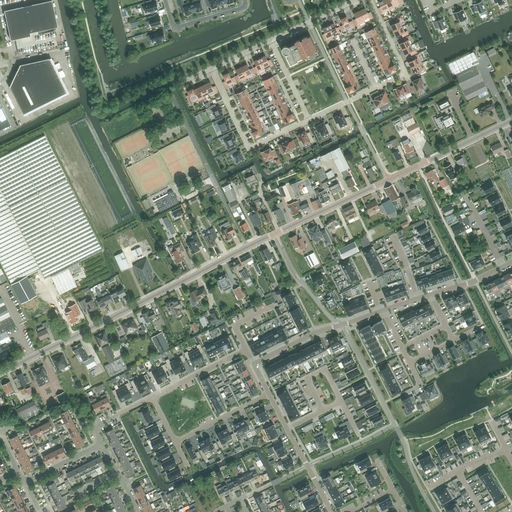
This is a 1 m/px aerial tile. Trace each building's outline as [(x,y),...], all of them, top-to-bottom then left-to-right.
[(4,11),(10,40),(15,39),(45,33),(45,30),(57,27),(51,0),(23,7),(4,11)] [(179,5),(182,14),(185,13),(186,16),(189,15),(189,14),(191,14),(192,14),(188,2),(184,4),(182,0),(176,0),(178,6),(179,5)] [(195,0),(193,1),(197,12),(199,11),(199,12),(203,11),(201,5),(204,4),(202,0),(195,0)] [(217,7),(215,0),(205,0),(208,7),(210,6),(211,9),(215,8),(217,7)] [(384,0),(382,0),(381,0),(381,1),(379,2),(379,1),(378,1),(381,7),(378,8),(381,14),(389,10),(384,0)] [(391,0),(384,0),(389,10),(395,8),(394,6),(391,0)] [(150,12),(150,14),(155,12),(154,10),(159,9),(157,2),(150,4),(149,1),(140,4),(141,7),(143,7),(145,13),(150,12)] [(193,1),(188,2),(192,14),(192,13),(194,12),(196,12),(197,12),(193,1)] [(475,11),(476,12),(478,11),(481,16),(487,13),(486,11),(487,10),(482,1),(475,4),(476,5),(473,6),(474,7),(475,11)] [(359,11),(364,20),(369,17),(370,19),(373,18),(370,12),(367,13),(365,8),(364,8),(365,8),(362,10),(362,9),(362,10),(359,11)] [(454,14),(456,20),(459,19),(460,23),(466,20),(466,19),(467,19),(463,9),(456,12),(456,13),(454,14)] [(364,20),(359,11),(357,12),(356,12),(354,13),(356,19),(353,20),(356,26),(365,22),(364,20)] [(155,18),(154,15),(147,17),(148,21),(149,20),(151,27),(162,24),(160,17),(155,18)] [(340,19),(343,25),(340,26),(343,32),(351,28),(352,29),(355,27),(352,21),(349,22),(346,16),(340,19)] [(393,31),(402,27),(400,22),(402,21),(400,17),(394,20),(396,23),(390,26),(391,26),(392,28),(392,29),(393,31)] [(434,23),(437,29),(439,28),(441,31),(447,29),(446,28),(447,27),(443,18),(436,21),(437,22),(434,23)] [(328,25),(332,35),(333,37),(342,33),(339,27),(336,28),(334,23),(333,23),(331,24),(330,24),(331,25),(328,26),(328,25)] [(328,25),(328,26),(326,27),(325,27),(323,28),(322,28),(325,34),(322,35),(325,41),(328,39),(327,37),(332,35),(328,25)] [(393,31),(395,34),(394,34),(395,34),(396,36),(396,37),(401,34),(403,37),(408,34),(407,31),(405,32),(402,27),(393,31)] [(367,38),(377,33),(377,34),(376,32),(376,31),(376,30),(376,31),(375,28),(369,31),(367,32),(364,33),(367,38)] [(150,35),(147,36),(148,39),(151,38),(152,42),(156,41),(157,44),(162,42),(161,39),(165,38),(163,32),(150,35)] [(369,43),(380,38),(379,38),(378,36),(379,36),(378,36),(377,34),(378,33),(377,33),(367,38),(369,43)] [(303,59),(310,55),(315,53),(314,52),(317,50),(310,36),(307,37),(307,36),(295,42),(296,43),(293,45),(293,46),(291,47),(290,44),(289,44),(290,46),(288,47),(288,46),(287,46),(286,46),(285,46),(284,47),(283,47),(283,48),(282,48),(282,49),(282,50),(282,51),(282,52),(283,53),(284,54),(286,53),(288,57),(287,57),(290,65),(298,61),(297,60),(302,58),(303,59)] [(402,50),(411,45),(409,40),(411,39),(409,36),(403,39),(405,41),(399,44),(400,44),(401,47),(400,47),(401,47),(402,49),(402,50)] [(373,47),(382,43),(382,42),(381,43),(380,40),(381,40),(380,40),(379,38),(380,38),(369,43),(371,48),(373,47)] [(375,52),(384,47),(383,45),(382,45),(382,43),(373,47),(375,51),(375,52)] [(332,55),(342,50),(339,45),(330,49),(330,50),(330,49),(331,52),(332,53),(333,54),(332,55)] [(402,50),(403,52),(403,53),(403,52),(405,55),(404,55),(410,53),(411,56),(417,53),(416,50),(414,50),(411,45),(402,50)] [(377,56),(386,52),(385,50),(385,49),(384,47),(375,52),(375,51),(373,52),(376,57),(377,56)] [(342,50),(332,55),(333,55),(334,57),(333,57),(334,57),(335,59),(334,59),(334,60),(344,55),(342,50)] [(379,61),(388,56),(387,54),(386,52),(377,56),(379,61)] [(455,75),(476,66),(479,64),(473,52),(448,64),(454,76),(455,75)] [(411,68),(422,63),(418,54),(412,57),(413,60),(408,63),(410,65),(409,65),(409,66),(410,65),(411,68),(410,68),(411,68)] [(260,58),(259,58),(265,70),(273,65),(271,60),(268,61),(265,55),(265,56),(262,57),(260,58)] [(344,55),(334,60),(335,59),(336,61),(335,62),(336,62),(337,64),(346,60),(344,55)] [(388,56),(379,61),(378,61),(380,66),(391,61),(390,61),(389,59),(390,59),(389,58),(389,59),(388,57),(388,56)] [(265,70),(259,58),(259,59),(257,60),(257,59),(257,60),(254,61),(256,66),(254,68),(256,74),(265,70)] [(9,86),(9,87),(22,114),(66,93),(49,59),(20,65),(19,65),(19,66),(17,71),(12,81),(9,86)] [(346,60),(337,64),(338,66),(339,68),(339,69),(348,64),(346,60)] [(392,66),(391,63),(392,63),(391,63),(390,61),(391,61),(380,66),(382,71),(384,70),(392,66)] [(348,64),(339,69),(340,71),(341,73),(352,68),(349,63),(348,64)] [(411,68),(412,71),(413,73),(413,74),(419,71),(420,74),(426,71),(422,63),(411,68)] [(241,67),(247,78),(255,74),(252,68),(250,70),(247,64),(247,65),(244,66),(244,65),(244,66),(242,67),(241,67)] [(394,65),(392,66),(384,70),(387,77),(391,75),(391,74),(397,71),(394,65)] [(476,66),(455,75),(467,100),(488,90),(476,66)] [(238,82),(247,78),(241,67),(239,68),(238,68),(239,68),(236,70),(236,69),(238,75),(235,76),(238,82)] [(352,68),(341,73),(342,75),(342,76),(343,78),(354,73),(352,68)] [(234,77),(231,78),(229,72),(223,75),(226,81),(223,83),(226,89),(229,88),(228,86),(237,82),(234,77)] [(354,73),(343,78),(344,78),(345,80),(344,80),(345,80),(346,82),(345,82),(345,83),(356,77),(354,73)] [(262,81),(265,87),(276,82),(275,82),(274,79),(275,79),(274,79),(273,77),(273,76),(262,81)] [(347,85),(348,87),(357,83),(358,82),(356,77),(345,83),(346,82),(347,84),(346,85),(347,85)] [(421,78),(413,82),(414,85),(411,87),(414,93),(418,92),(418,91),(424,89),(422,84),(424,83),(421,78)] [(204,84),(209,94),(208,94),(209,96),(218,92),(215,86),(213,87),(210,82),(207,83),(207,84),(205,85),(204,84)] [(276,82),(265,87),(267,91),(278,86),(277,84),(276,82)] [(360,90),(357,83),(348,87),(346,87),(349,93),(355,90),(356,92),(360,90)] [(203,96),(208,94),(209,94),(204,84),(204,85),(202,86),(201,86),(202,86),(201,87),(199,88),(199,87),(203,96)] [(393,90),(394,92),(395,91),(396,94),(395,94),(397,98),(397,99),(398,99),(405,95),(407,98),(411,95),(410,93),(410,92),(406,84),(397,88),(397,87),(394,88),(394,89),(393,90)] [(267,91),(270,96),(271,96),(271,95),(280,91),(279,89),(279,88),(279,89),(278,87),(278,86),(267,91)] [(199,87),(196,89),(196,88),(196,89),(195,89),(195,90),(194,90),(198,100),(199,101),(204,98),(203,96),(199,87)] [(193,102),(198,100),(194,90),(193,88),(187,91),(190,97),(187,99),(190,105),(194,103),(193,102)] [(238,100),(249,95),(246,89),(236,94),(237,97),(239,99),(238,100)] [(271,96),(273,100),(282,96),(282,95),(282,96),(281,94),(281,93),(280,91),(271,95),(271,96)] [(392,105),(386,93),(380,96),(379,93),(375,95),(376,96),(373,98),(374,99),(373,100),(377,109),(379,108),(380,110),(382,109),(383,111),(388,108),(388,107),(392,105)] [(450,100),(451,102),(459,100),(457,93),(453,94),(454,99),(450,100)] [(240,104),(251,99),(249,95),(238,100),(239,100),(240,102),(239,102),(240,102),(241,104),(240,104)] [(275,105),(285,100),(284,100),(283,98),(284,98),(283,98),(282,96),(273,100),(272,100),(274,105),(275,105)] [(243,109),(253,104),(251,99),(240,104),(241,104),(242,106),(241,106),(242,107),(242,106),(243,109)] [(439,117),(436,119),(439,125),(442,123),(445,130),(450,127),(450,128),(450,127),(452,126),(452,127),(452,126),(457,124),(452,113),(451,114),(450,112),(449,113),(446,108),(452,105),(448,99),(437,105),(440,110),(443,108),(446,114),(447,116),(440,119),(439,117)] [(275,105),(277,109),(287,105),(286,105),(285,103),(286,103),(286,102),(285,102),(284,101),(285,100),(275,105)] [(478,109),(482,117),(490,112),(489,110),(495,107),(492,102),(478,109)] [(0,130),(10,125),(1,107),(2,107),(0,103),(0,130)] [(245,114),(256,108),(253,104),(243,109),(244,111),(245,113),(245,114)] [(208,108),(210,111),(211,110),(216,119),(223,115),(222,112),(223,112),(223,111),(222,109),(221,109),(220,109),(219,106),(216,107),(215,105),(208,108)] [(277,109),(276,110),(278,114),(289,109),(288,107),(287,107),(287,105),(277,109)] [(256,108),(245,114),(245,113),(246,115),(246,116),(247,118),(258,113),(256,108)] [(291,114),(290,112),(290,111),(290,112),(289,110),(289,109),(278,114),(281,119),(282,119),(282,118),(291,114)] [(400,116),(404,127),(414,123),(410,112),(400,116)] [(259,118),(260,118),(258,113),(247,118),(248,120),(249,120),(250,122),(249,123),(259,118)] [(292,113),(291,114),(282,118),(282,119),(285,126),(290,124),(289,122),(295,119),(292,113)] [(335,118),(334,118),(336,124),(339,123),(341,127),(347,124),(347,126),(351,124),(348,117),(344,119),(342,114),(339,116),(338,115),(334,117),(335,118)] [(259,118),(249,123),(250,123),(251,125),(250,125),(251,125),(252,127),(251,127),(261,123),(259,118)] [(217,124),(222,134),(230,130),(230,129),(228,126),(229,126),(229,125),(228,123),(227,123),(226,120),(225,120),(217,124)] [(251,127),(252,127),(253,129),(252,129),(253,130),(253,129),(254,132),(263,127),(261,123),(251,127)] [(324,123),(315,127),(318,133),(320,132),(322,136),(328,133),(329,135),(332,133),(328,123),(325,125),(324,123)] [(417,123),(407,128),(410,135),(420,130),(417,123)] [(266,135),(263,127),(254,132),(252,132),(255,138),(261,135),(262,137),(266,135)] [(297,136),(300,141),(302,140),(304,145),(310,142),(314,141),(310,132),(306,134),(305,132),(297,136)] [(228,134),(220,138),(221,141),(223,140),(228,150),(237,145),(238,145),(237,145),(236,142),(237,141),(236,138),(235,138),(234,139),(233,135),(232,135),(229,137),(228,134)] [(45,135),(0,157),(0,189),(27,244),(85,216),(45,135)] [(396,138),(390,141),(393,147),(399,144),(396,138)] [(404,145),(404,146),(404,147),(404,148),(405,149),(407,153),(408,153),(409,153),(411,152),(411,151),(414,150),(412,146),(413,146),(411,142),(410,142),(408,139),(403,142),(405,145),(404,145)] [(293,140),(289,142),(288,140),(278,144),(283,153),(286,152),(287,153),(293,150),(293,149),(296,147),(293,140)] [(504,150),(500,143),(491,147),(494,154),(497,153),(498,155),(502,154),(500,152),(504,150)] [(340,173),(341,172),(346,170),(350,168),(345,158),(339,147),(321,156),(323,160),(332,156),(340,173)] [(402,158),(397,147),(394,149),(395,152),(393,153),(397,160),(402,158)] [(261,153),(265,161),(265,162),(277,156),(274,150),(271,151),(270,148),(261,153)] [(228,153),(229,156),(232,155),(236,163),(236,164),(237,164),(244,160),(245,160),(244,159),(243,156),(242,154),(240,151),(240,150),(240,151),(237,152),(236,149),(228,153)] [(455,159),(458,166),(464,163),(465,165),(469,163),(464,154),(455,159)] [(370,178),(375,175),(371,167),(372,167),(369,160),(364,163),(363,163),(370,178)] [(445,168),(446,171),(445,172),(446,173),(446,174),(446,175),(447,175),(448,177),(449,176),(451,179),(452,179),(453,179),(455,178),(455,177),(457,176),(451,165),(449,165),(448,165),(447,166),(446,166),(446,167),(445,168)] [(511,166),(501,170),(509,191),(511,189),(511,166)] [(321,168),(316,171),(320,181),(326,178),(321,168)] [(432,170),(427,172),(426,173),(430,181),(435,179),(436,182),(439,180),(436,174),(437,173),(435,169),(433,170),(432,170)] [(331,170),(326,173),(329,179),(334,176),(331,170)] [(341,172),(344,178),(345,180),(349,188),(355,185),(351,177),(350,174),(349,175),(346,170),(341,172)] [(250,186),(251,186),(252,186),(253,185),(258,183),(254,175),(247,178),(250,186)] [(308,178),(301,180),(303,183),(303,184),(306,186),(311,184),(310,182),(308,180),(308,178)] [(439,182),(445,193),(451,190),(445,179),(439,182)] [(291,184),(297,197),(301,195),(297,185),(296,182),(291,184)] [(339,191),(342,190),(338,182),(333,185),(332,183),(328,185),(326,182),(322,184),(325,189),(329,187),(332,194),(333,193),(333,194),(336,193),(336,192),(338,190),(339,191)] [(496,189),(492,182),(482,187),(486,194),(496,189)] [(223,191),(232,188),(229,183),(221,186),(223,191)] [(306,186),(310,196),(311,195),(314,201),(311,202),(315,210),(319,208),(318,206),(321,204),(319,199),(317,199),(315,193),(311,184),(306,186)] [(280,187),(285,202),(291,199),(286,185),(280,187)] [(385,188),(394,206),(398,204),(396,200),(399,198),(392,185),(385,188)] [(410,193),(407,195),(410,202),(411,202),(412,205),(413,205),(412,204),(422,200),(423,200),(420,194),(419,195),(417,190),(415,187),(411,189),(412,193),(411,194),(410,193)] [(0,261),(11,284),(25,276),(39,269),(27,244),(0,189),(0,261)] [(236,200),(231,189),(224,192),(229,203),(236,200)] [(324,190),(323,191),(321,192),(319,189),(315,191),(318,197),(319,197),(322,203),(329,200),(326,193),(324,190)] [(160,212),(178,203),(173,192),(172,191),(171,191),(169,192),(169,193),(168,193),(168,194),(154,201),(160,212)] [(491,206),(502,201),(498,193),(487,199),(491,206)] [(404,196),(400,197),(404,208),(409,206),(408,205),(408,204),(407,201),(406,201),(404,196)] [(396,210),(390,200),(382,204),(386,211),(387,215),(396,210)] [(237,201),(228,205),(233,214),(238,212),(236,208),(239,206),(237,201)] [(273,211),(278,222),(280,220),(282,221),(282,220),(285,218),(281,210),(285,208),(282,201),(276,204),(278,209),(273,211)] [(289,208),(290,211),(291,211),(293,214),(295,214),(299,212),(298,211),(301,209),(298,201),(294,203),(294,202),(288,205),(290,208),(289,208)] [(366,205),(369,213),(379,208),(382,213),(383,213),(385,212),(381,205),(379,207),(376,201),(366,205)] [(303,212),(310,209),(308,203),(300,206),(303,212)] [(263,214),(266,221),(272,219),(267,209),(266,209),(264,204),(261,206),(265,213),(263,214)] [(343,209),(345,214),(346,214),(345,215),(348,221),(357,216),(354,210),(355,210),(352,205),(343,209)] [(458,207),(453,209),(451,205),(442,209),(446,216),(455,212),(455,213),(460,210),(458,207)] [(504,205),(494,210),(498,217),(507,212),(504,205)] [(253,215),(249,217),(254,227),(256,226),(256,227),(260,225),(260,224),(261,223),(257,213),(256,213),(255,209),(251,211),(253,215)] [(396,210),(387,215),(390,219),(398,215),(396,210)] [(445,217),(448,223),(456,219),(453,214),(445,217)] [(85,216),(27,244),(39,269),(44,279),(50,276),(59,294),(77,286),(70,272),(81,266),(79,261),(102,250),(85,216)] [(167,217),(163,219),(168,230),(169,229),(172,234),(176,233),(171,223),(167,217)] [(327,227),(328,230),(331,228),(335,227),(335,228),(340,226),(339,225),(340,224),(338,221),(337,222),(335,217),(328,220),(328,222),(325,223),(327,227)] [(452,228),(455,235),(466,230),(471,227),(469,223),(466,217),(459,221),(460,224),(452,228)] [(511,221),(510,217),(499,222),(503,230),(511,225),(511,221)] [(241,221),(238,222),(243,232),(249,229),(245,223),(243,224),(241,221)] [(415,225),(416,228),(416,229),(419,234),(428,230),(429,229),(428,229),(426,224),(425,224),(423,221),(415,225)] [(222,235),(223,235),(226,241),(227,240),(228,241),(229,241),(231,240),(231,239),(231,238),(232,237),(230,233),(231,233),(232,233),(235,232),(232,226),(231,227),(230,224),(224,227),(225,229),(221,231),(221,232),(221,233),(222,235)] [(310,229),(309,230),(310,233),(309,233),(312,238),(313,238),(314,241),(315,240),(315,241),(320,239),(320,238),(322,237),(323,236),(326,241),(324,242),(326,245),(331,243),(325,230),(321,232),(322,232),(320,233),(317,226),(314,227),(314,226),(313,227),(312,227),(311,227),(310,228),(310,229)] [(204,237),(209,247),(211,246),(211,247),(215,246),(214,244),(216,243),(213,238),(217,236),(213,228),(209,231),(211,234),(204,237)] [(428,230),(419,234),(421,237),(418,239),(421,244),(423,243),(424,243),(433,239),(433,238),(430,233),(429,233),(428,230)] [(190,239),(191,240),(191,241),(187,244),(192,253),(194,252),(195,253),(198,251),(197,251),(200,249),(198,247),(202,245),(197,234),(193,236),(192,237),(191,238),(190,239)] [(302,241),(299,242),(296,235),(290,238),(294,248),(299,246),(300,249),(305,247),(302,241)] [(366,236),(359,239),(363,247),(370,244),(366,236)] [(429,252),(434,249),(433,248),(437,246),(434,240),(424,244),(427,251),(428,251),(429,252)] [(339,250),(343,259),(359,251),(355,242),(339,250)] [(172,245),(168,248),(171,253),(176,263),(184,259),(181,253),(184,251),(180,243),(173,247),(172,245)] [(363,251),(365,256),(374,252),(376,251),(373,246),(367,249),(364,251),(363,251)] [(140,247),(132,251),(134,256),(143,253),(140,247)] [(260,252),(265,261),(272,258),(274,262),(277,261),(274,254),(271,255),(267,248),(260,252)] [(442,256),(439,249),(436,251),(435,251),(434,249),(429,252),(429,254),(427,255),(430,262),(442,256)] [(123,252),(114,256),(117,262),(126,258),(123,252)] [(314,252),(305,257),(310,267),(319,263),(314,252)] [(376,256),(374,252),(365,256),(368,261),(376,257),(376,256)] [(252,260),(249,254),(240,259),(241,261),(245,267),(249,265),(247,262),(252,260)] [(376,257),(368,261),(370,265),(380,260),(378,255),(376,256),(376,257)] [(476,257),(470,260),(472,262),(470,263),(472,267),(473,267),(474,269),(484,264),(481,258),(477,259),(476,257)] [(130,267),(126,258),(117,262),(121,271),(129,268),(130,267)] [(137,264),(133,266),(139,278),(140,277),(143,283),(153,278),(151,272),(153,272),(147,258),(137,263),(137,264)] [(240,270),(243,268),(238,260),(230,264),(234,272),(235,273),(236,273),(237,272),(237,271),(237,270),(240,269),(240,270)] [(341,270),(352,265),(349,260),(339,265),(341,270)] [(370,265),(372,270),(383,265),(380,260),(370,265)] [(341,270),(344,275),(354,269),(352,265),(341,270)] [(372,270),(375,275),(385,270),(383,265),(372,270)] [(325,280),(322,273),(324,271),(323,268),(316,271),(318,274),(312,277),(315,285),(318,283),(319,285),(323,283),(322,281),(325,280)] [(245,280),(249,277),(247,274),(248,273),(245,269),(243,270),(243,271),(241,272),(245,280)] [(354,269),(344,275),(346,279),(356,274),(354,269)] [(452,269),(447,270),(450,279),(455,278),(452,269)] [(436,272),(437,274),(440,282),(439,283),(445,281),(442,272),(441,270),(436,272)] [(445,281),(450,279),(447,270),(442,272),(445,281)] [(435,284),(439,283),(440,282),(437,274),(436,272),(431,273),(432,276),(435,284)] [(432,276),(431,273),(427,275),(426,275),(430,286),(435,284),(432,276)] [(228,279),(228,278),(227,278),(226,275),(226,274),(225,274),(222,276),(221,276),(222,277),(220,278),(220,277),(219,277),(220,277),(216,279),(216,280),(219,286),(221,290),(222,290),(227,287),(228,289),(232,287),(232,288),(232,287),(231,285),(230,284),(228,279)] [(356,274),(346,279),(348,284),(359,279),(356,274)] [(430,286),(426,275),(427,275),(426,275),(421,277),(425,288),(430,286)] [(25,276),(11,284),(10,285),(21,304),(36,296),(25,276)] [(509,286),(504,276),(499,278),(504,288),(509,286)] [(245,280),(244,280),(248,287),(253,284),(249,277),(245,280)] [(420,290),(425,288),(421,277),(416,278),(420,290)] [(494,281),(499,291),(504,288),(499,278),(494,281)] [(494,281),(490,283),(495,293),(499,291),(494,281)] [(402,296),(408,294),(403,283),(398,285),(402,296)] [(484,286),(486,289),(484,290),(486,295),(488,294),(490,296),(495,293),(490,283),(484,286)] [(397,297),(402,296),(398,285),(393,286),(394,289),(397,297)] [(245,297),(240,286),(233,290),(236,295),(238,294),(240,299),(245,297)] [(111,294),(114,300),(120,297),(117,291),(115,288),(112,289),(114,292),(111,294)] [(123,288),(117,291),(120,297),(126,294),(123,288)] [(189,293),(191,297),(189,298),(193,307),(197,304),(196,301),(201,298),(200,297),(207,294),(204,288),(203,288),(201,289),(201,290),(198,292),(196,289),(189,293)] [(389,290),(390,290),(389,288),(383,290),(387,301),(393,299),(389,290)] [(100,290),(96,292),(98,296),(100,299),(97,301),(100,307),(101,307),(101,308),(102,308),(104,307),(105,306),(104,305),(106,304),(103,298),(102,294),(101,294),(100,290)] [(107,291),(101,294),(102,294),(103,298),(106,304),(113,301),(109,295),(107,291)] [(327,294),(329,297),(325,300),(324,300),(325,300),(327,304),(328,305),(328,306),(330,309),(330,310),(330,309),(338,305),(333,296),(335,294),(334,291),(327,294)] [(293,297),(291,292),(286,295),(284,292),(279,295),(283,303),(293,297)] [(464,292),(459,295),(464,305),(465,305),(469,303),(464,292)] [(454,308),(459,306),(454,297),(455,297),(454,295),(449,298),(454,308)] [(465,306),(465,305),(464,305),(459,295),(455,297),(454,297),(459,306),(460,308),(465,306)] [(283,303),(287,310),(292,308),(291,305),(296,302),(297,301),(295,297),(294,298),(293,297),(283,303)] [(364,297),(359,299),(359,301),(360,301),(363,310),(368,308),(364,297)] [(449,311),(454,309),(454,308),(449,298),(449,297),(443,300),(449,311)] [(0,363),(1,363),(2,364),(12,359),(8,351),(10,350),(7,343),(11,341),(6,331),(16,326),(1,298),(0,298),(0,363)] [(83,310),(88,307),(90,311),(91,310),(91,311),(92,311),(95,310),(95,309),(95,308),(96,308),(92,300),(88,302),(86,299),(79,302),(83,310)] [(168,306),(166,307),(169,312),(170,311),(173,317),(181,313),(180,311),(183,309),(178,300),(175,301),(175,300),(172,302),(171,301),(166,303),(168,306)] [(355,303),(354,300),(349,302),(353,313),(358,312),(355,303)] [(344,304),(348,316),(353,314),(353,313),(349,302),(344,304)] [(507,310),(503,302),(497,305),(498,308),(496,309),(497,312),(498,314),(498,315),(507,310)] [(66,316),(68,320),(69,320),(71,323),(78,320),(76,316),(80,314),(75,304),(69,308),(71,311),(66,313),(67,315),(66,316)] [(429,317),(434,315),(429,304),(423,306),(424,307),(429,317)] [(424,307),(419,309),(424,320),(429,317),(424,307)] [(288,313),(291,318),(301,313),(298,308),(288,313)] [(424,320),(419,309),(414,311),(419,321),(419,322),(424,320)] [(505,321),(511,317),(511,314),(509,309),(507,310),(498,315),(499,317),(500,317),(501,320),(503,319),(505,321)] [(144,314),(142,314),(147,323),(153,319),(156,317),(152,310),(149,311),(148,312),(147,311),(148,310),(147,310),(143,313),(144,314)] [(208,321),(210,325),(214,323),(220,320),(215,310),(209,313),(212,318),(208,321)] [(414,311),(414,310),(409,313),(414,323),(419,321),(414,311)] [(461,317),(463,323),(465,322),(465,321),(475,317),(472,312),(461,317)] [(303,317),(301,313),(291,318),(293,322),(303,317)] [(404,315),(409,326),(414,323),(409,313),(404,315)] [(409,326),(404,315),(399,318),(404,328),(409,326)] [(293,322),(296,327),(305,322),(303,317),(293,322)] [(465,322),(468,326),(477,322),(475,317),(465,321),(465,322)] [(220,320),(214,323),(216,326),(225,321),(224,318),(220,320)] [(130,321),(130,320),(121,324),(126,335),(134,331),(135,331),(136,331),(137,331),(138,330),(137,329),(138,329),(133,319),(130,321)] [(387,329),(382,320),(373,324),(374,325),(371,327),(370,325),(360,330),(377,362),(386,357),(375,335),(376,334),(376,335),(387,329)] [(39,332),(38,333),(41,340),(49,336),(46,329),(49,328),(46,322),(42,324),(43,326),(37,329),(39,332)] [(305,322),(296,327),(298,332),(308,327),(306,322),(305,322)] [(282,340),(287,338),(282,327),(277,330),(282,340)] [(277,330),(272,332),(278,343),(282,340),(277,330)] [(482,346),(490,341),(486,333),(483,334),(482,331),(476,334),(477,337),(476,338),(477,341),(479,341),(482,346)] [(105,332),(94,337),(100,347),(110,342),(105,332)] [(152,337),(160,353),(170,348),(161,332),(152,337)] [(273,345),(278,343),(272,332),(268,334),(273,345)] [(228,334),(223,337),(229,347),(233,345),(228,334)] [(273,345),(268,334),(263,337),(268,347),(273,345)] [(338,335),(333,338),(339,349),(344,347),(345,349),(348,347),(344,340),(341,341),(338,335)] [(228,347),(228,348),(229,347),(223,337),(219,339),(224,350),(228,347)] [(263,337),(259,339),(264,349),(268,347),(263,337)] [(333,338),(332,338),(329,340),(328,340),(331,347),(329,348),(331,354),(334,352),(339,349),(333,338)] [(219,352),(224,350),(219,339),(214,341),(219,352)] [(259,339),(254,341),(259,352),(264,349),(259,339)] [(463,344),(462,345),(463,349),(465,348),(468,353),(473,350),(473,349),(476,348),(472,340),(469,341),(468,339),(462,342),(463,344)] [(219,352),(214,341),(209,344),(215,354),(219,352)] [(259,352),(254,341),(249,344),(254,354),(259,352)] [(321,354),(326,352),(321,341),(316,344),(321,354)] [(81,343),(72,348),(76,356),(81,353),(85,361),(84,361),(88,369),(97,365),(92,356),(92,357),(89,359),(81,343)] [(201,353),(203,352),(200,344),(197,346),(198,348),(193,351),(199,362),(204,360),(201,353)] [(210,357),(215,354),(209,344),(205,346),(210,357)] [(321,354),(316,344),(311,346),(317,357),(321,354)] [(102,348),(110,363),(115,361),(113,357),(115,357),(109,345),(102,348)] [(317,357),(311,346),(307,348),(312,359),(317,357)] [(462,355),(458,347),(455,348),(454,346),(448,349),(450,351),(448,352),(450,356),(451,355),(454,360),(460,357),(459,356),(462,355)] [(302,350),(302,351),(308,361),(312,359),(307,348),(302,351),(302,350)] [(188,360),(191,358),(194,365),(199,362),(193,351),(188,353),(188,352),(184,353),(188,360)] [(303,364),(308,361),(302,351),(298,353),(303,364)] [(303,364),(298,353),(293,355),(298,365),(298,366),(299,366),(303,364)] [(442,356),(440,353),(434,356),(436,358),(434,359),(436,363),(438,362),(440,367),(446,364),(446,363),(449,362),(445,354),(442,356)] [(293,354),(288,357),(288,356),(288,357),(294,367),(298,365),(293,355),(293,354)] [(60,355),(52,359),(57,369),(58,371),(68,366),(63,355),(60,356),(60,355)] [(181,372),(186,369),(183,362),(185,361),(182,355),(179,357),(180,357),(175,360),(181,372)] [(350,357),(348,355),(342,358),(343,361),(342,361),(341,361),(341,362),(344,367),(345,367),(354,362),(355,362),(352,357),(352,356),(351,356),(350,357)] [(110,363),(104,366),(110,377),(127,368),(122,357),(115,361),(110,363)] [(289,370),(294,367),(288,357),(284,359),(289,370)] [(165,361),(170,369),(172,367),(176,374),(181,372),(175,360),(170,362),(169,359),(165,361)] [(242,360),(242,359),(232,365),(234,370),(245,365),(242,360)] [(283,359),(279,361),(283,370),(284,372),(289,370),(284,359),(283,359)] [(431,373),(435,371),(430,361),(427,363),(425,360),(423,362),(422,362),(421,362),(421,363),(418,364),(421,369),(418,370),(421,375),(430,370),(431,373)] [(279,361),(275,364),(279,372),(283,370),(279,361)] [(379,368),(382,372),(392,367),(389,363),(379,368)] [(279,372),(275,364),(270,366),(275,377),(280,374),(279,372)] [(164,365),(161,366),(162,367),(157,369),(163,381),(168,378),(164,372),(167,370),(164,365)] [(237,374),(239,373),(247,369),(245,365),(234,370),(237,374)] [(45,384),(44,380),(48,378),(47,374),(44,366),(43,366),(39,368),(39,367),(38,368),(39,368),(37,369),(36,369),(33,371),(32,371),(32,372),(40,387),(45,384)] [(275,377),(270,366),(265,368),(270,379),(275,377)] [(346,370),(347,372),(346,373),(349,379),(360,373),(358,369),(357,367),(355,368),(354,366),(346,370)] [(382,372),(384,377),(394,372),(392,367),(382,372),(382,373),(382,372)] [(152,378),(154,377),(158,383),(163,381),(157,369),(152,372),(152,371),(149,372),(152,378)] [(249,374),(247,369),(239,373),(241,377),(241,378),(249,374)] [(394,372),(384,377),(386,381),(396,376),(394,372)] [(22,373),(17,375),(20,382),(19,383),(20,386),(29,382),(26,375),(24,377),(22,373)] [(145,390),(150,387),(146,381),(149,379),(147,374),(139,378),(145,390)] [(241,383),(244,382),(251,378),(249,374),(241,378),(241,377),(239,379),(241,383)] [(204,385),(212,381),(209,376),(201,380),(204,385)] [(386,381),(389,386),(399,381),(396,376),(386,381)] [(140,393),(140,392),(141,393),(145,391),(144,390),(145,390),(139,378),(134,381),(134,380),(131,382),(134,387),(136,386),(140,393)] [(244,382),(246,386),(246,387),(254,383),(251,378),(244,382)] [(214,380),(212,381),(204,385),(206,390),(214,386),(216,385),(214,380)] [(391,390),(391,391),(401,385),(399,381),(389,386),(391,390)] [(10,382),(2,385),(6,394),(10,392),(11,395),(15,392),(14,390),(10,382)] [(354,388),(354,389),(356,394),(357,394),(358,393),(360,395),(366,392),(365,390),(368,389),(368,388),(365,383),(365,382),(365,383),(354,388)] [(121,388),(127,399),(132,397),(128,390),(131,389),(128,383),(125,385),(121,388)] [(256,387),(254,383),(246,387),(246,386),(244,388),(246,392),(256,387)] [(103,384),(96,387),(97,389),(98,392),(100,391),(105,388),(103,384)] [(214,386),(206,390),(208,394),(219,389),(216,385),(214,386)] [(401,385),(391,391),(393,395),(403,390),(401,385)] [(427,388),(428,389),(425,390),(426,392),(420,395),(423,401),(428,398),(429,399),(438,394),(434,385),(427,388)] [(259,392),(258,392),(256,387),(246,392),(249,397),(259,392)] [(287,387),(277,392),(280,397),(289,392),(287,387)] [(116,390),(116,389),(113,391),(115,397),(118,395),(122,402),(127,399),(121,388),(116,390)] [(219,389),(208,394),(211,399),(221,394),(219,389)] [(57,395),(57,396),(61,404),(68,400),(64,393),(64,392),(63,392),(57,395)] [(280,397),(282,401),(292,396),(289,392),(280,397)] [(370,394),(368,395),(367,393),(361,396),(362,398),(359,400),(362,406),(374,399),(372,396),(371,396),(370,394)] [(106,394),(101,397),(102,400),(106,407),(111,405),(107,397),(106,394)] [(221,400),(223,398),(221,394),(211,399),(213,403),(221,399),(221,400)] [(282,401),(284,406),(294,401),(292,396),(282,401)] [(411,400),(409,397),(402,401),(404,405),(405,407),(407,411),(415,408),(413,405),(417,404),(414,398),(411,400)] [(95,398),(90,401),(92,405),(93,406),(96,412),(97,413),(100,412),(99,411),(101,410),(97,402),(95,398)] [(221,399),(213,403),(215,408),(223,404),(221,400),(221,399)] [(102,400),(97,402),(101,410),(106,407),(102,400)] [(34,401),(17,410),(22,422),(40,413),(34,401)] [(294,401),(284,406),(287,410),(296,406),(294,401)] [(223,404),(215,408),(218,413),(228,408),(225,403),(223,404)] [(374,406),(373,404),(367,407),(368,409),(366,410),(369,416),(379,410),(377,407),(376,405),(375,406),(374,406)] [(256,412),(253,413),(256,418),(257,417),(258,417),(267,412),(264,407),(260,409),(258,406),(254,408),(256,412)] [(296,406),(287,410),(289,415),(298,410),(296,406)] [(145,417),(142,419),(144,424),(147,422),(154,419),(151,415),(152,415),(151,413),(150,413),(148,408),(142,412),(145,417)] [(60,414),(62,419),(70,415),(67,410),(60,414)] [(298,410),(289,415),(291,420),(301,415),(298,410)] [(256,418),(255,419),(256,422),(259,421),(260,423),(262,421),(264,424),(269,421),(268,419),(270,418),(267,412),(258,417),(257,417),(256,418)] [(62,419),(65,424),(72,420),(70,415),(62,419)] [(372,421),(370,422),(373,427),(375,426),(375,427),(375,426),(385,422),(385,421),(382,416),(382,415),(382,416),(380,417),(378,415),(372,418),(373,420),(372,420),(372,421)] [(45,424),(48,431),(53,429),(50,422),(51,422),(52,422),(50,419),(49,419),(49,421),(45,424)] [(75,424),(72,420),(65,424),(62,425),(65,429),(67,428),(75,424)] [(250,431),(251,432),(254,430),(251,425),(248,426),(245,420),(240,422),(245,434),(250,431)] [(344,438),(348,436),(347,435),(350,434),(348,430),(352,428),(348,421),(344,423),(346,426),(341,428),(342,430),(336,432),(340,439),(343,437),(344,438)] [(234,425),(237,432),(235,433),(239,441),(242,439),(240,437),(245,434),(240,422),(234,425)] [(276,430),(273,424),(271,425),(270,423),(264,425),(265,428),(264,429),(267,434),(276,430)] [(44,434),(48,431),(45,424),(40,426),(44,434)] [(67,428),(70,433),(77,429),(75,424),(67,428)] [(149,437),(160,432),(157,426),(154,427),(153,424),(146,428),(147,431),(146,431),(149,437)] [(40,426),(35,429),(39,436),(44,434),(40,426)] [(491,439),(485,427),(480,430),(486,442),(491,439)] [(39,436),(35,429),(30,431),(29,429),(27,430),(29,433),(31,432),(34,439),(39,436)] [(70,433),(72,438),(80,434),(77,429),(70,433)] [(113,429),(105,433),(108,438),(115,434),(113,429)] [(228,443),(233,440),(233,441),(236,439),(233,434),(231,435),(227,429),(222,431),(228,443)] [(480,430),(480,429),(476,431),(476,432),(475,433),(481,444),(486,442),(480,430)] [(278,439),(277,436),(279,435),(276,430),(267,434),(265,435),(268,441),(271,439),(272,442),(278,439)] [(324,439),(323,437),(327,435),(324,430),(320,432),(322,436),(316,439),(317,443),(315,444),(317,448),(319,447),(321,450),(324,448),(325,449),(329,447),(326,443),(328,442),(326,438),(324,439)] [(223,445),(228,443),(222,431),(217,434),(220,440),(217,442),(220,448),(223,446),(223,445)] [(82,439),(80,434),(72,438),(74,443),(82,439)] [(108,438),(110,443),(118,439),(115,434),(108,438)] [(472,444),(470,440),(469,440),(466,434),(461,437),(460,437),(466,449),(472,446),(471,444),(472,444)] [(10,439),(12,444),(20,440),(17,435),(10,439)] [(162,436),(160,438),(158,435),(151,439),(152,441),(151,442),(154,448),(165,442),(162,436)] [(461,452),(466,449),(460,437),(461,437),(460,437),(456,439),(455,440),(461,452)] [(210,438),(205,440),(210,452),(215,449),(216,450),(219,448),(216,442),(213,444),(210,438)] [(82,439),(74,443),(77,448),(85,444),(82,439)] [(120,443),(118,439),(110,443),(112,447),(120,443)] [(22,445),(20,440),(12,444),(14,449),(22,445)] [(199,443),(202,449),(200,451),(204,460),(207,458),(205,454),(210,452),(205,440),(199,443)] [(274,453),(285,447),(283,442),(280,443),(279,440),(273,443),(275,446),(271,447),(274,453)] [(112,447),(115,452),(122,448),(120,443),(112,447)] [(446,445),(446,444),(442,446),(442,447),(448,458),(453,456),(447,444),(446,445)] [(25,450),(22,445),(14,449),(17,454),(25,450)] [(164,445),(158,448),(160,451),(157,453),(160,459),(171,453),(168,447),(165,448),(164,445)] [(62,447),(57,449),(61,457),(66,455),(62,447)] [(192,447),(187,449),(193,461),(201,457),(198,451),(196,453),(192,447)] [(288,452),(285,447),(274,453),(277,458),(280,456),(282,459),(287,456),(286,453),(288,452)] [(443,461),(448,458),(442,447),(437,449),(443,461)] [(125,453),(122,448),(115,452),(117,457),(125,453)] [(57,449),(53,452),(56,459),(61,457),(57,449)] [(27,455),(25,450),(17,454),(19,458),(27,455)] [(53,452),(48,454),(52,462),(56,459),(53,452)] [(127,458),(125,453),(117,457),(120,462),(127,458)] [(47,464),(52,462),(48,454),(43,457),(47,464)] [(19,458),(22,463),(29,459),(27,455),(19,458)] [(104,464),(101,456),(96,459),(99,466),(104,464)] [(171,459),(169,456),(162,460),(163,463),(162,463),(165,469),(176,464),(173,458),(171,459)] [(430,456),(429,456),(428,456),(424,458),(425,458),(430,468),(429,468),(430,470),(436,467),(435,465),(436,465),(434,461),(433,461),(430,456)] [(295,464),(292,459),(290,460),(289,457),(283,460),(284,463),(281,465),(284,470),(295,464)] [(120,462),(122,467),(130,463),(127,458),(120,462)] [(358,463),(358,464),(361,469),(360,470),(361,473),(367,470),(366,467),(371,464),(370,462),(368,458),(362,461),(361,460),(358,462),(358,463)] [(430,468),(425,458),(424,458),(419,461),(424,471),(429,468),(430,468)] [(32,464),(29,459),(22,463),(24,468),(32,464)] [(95,469),(99,466),(96,459),(91,461),(95,469)] [(90,471),(95,469),(91,461),(86,464),(90,471)] [(135,466),(132,461),(130,463),(122,467),(125,471),(132,468),(135,466)] [(32,464),(24,468),(27,473),(34,469),(33,467),(35,466),(34,463),(32,464)] [(85,474),(90,471),(86,464),(81,466),(85,474)] [(80,476),(85,474),(81,466),(76,469),(80,476)] [(171,473),(168,474),(171,480),(182,474),(179,468),(176,470),(175,467),(169,470),(171,473)] [(132,468),(125,471),(127,476),(135,473),(132,468)] [(476,474),(480,480),(481,479),(489,474),(486,468),(476,474)] [(75,479),(80,476),(76,469),(71,471),(75,479)] [(251,471),(255,479),(260,477),(256,469),(251,471)] [(70,481),(75,479),(71,471),(66,473),(70,481)] [(250,482),(255,479),(251,471),(246,474),(250,482)] [(363,475),(367,483),(378,476),(376,472),(370,475),(368,472),(363,475)] [(250,482),(246,474),(241,476),(245,484),(250,482)] [(484,484),(493,479),(491,476),(491,477),(489,474),(490,474),(489,474),(481,479),(484,484)] [(333,480),(330,475),(322,479),(325,484),(333,480)] [(236,479),(240,486),(245,484),(241,476),(236,479)] [(378,477),(378,476),(367,483),(369,487),(368,488),(370,491),(376,487),(375,485),(381,482),(378,477)] [(51,484),(47,486),(49,491),(57,487),(55,484),(60,481),(57,477),(50,481),(51,484)] [(235,489),(231,481),(230,479),(225,481),(226,484),(230,491),(235,489)] [(231,481),(235,489),(240,486),(236,479),(231,481)] [(325,484),(328,489),(336,485),(338,484),(335,479),(333,480),(325,484)] [(494,481),(493,479),(484,484),(487,489),(496,484),(494,481)] [(226,484),(222,486),(226,494),(230,491),(226,484)] [(497,487),(496,484),(487,489),(486,490),(489,495),(499,489),(498,487),(497,487)] [(105,488),(108,493),(116,490),(113,485),(105,488)] [(141,485),(133,489),(136,494),(143,490),(141,485)] [(302,488),(297,491),(300,496),(299,497),(301,500),(308,496),(306,493),(312,490),(309,485),(306,486),(306,485),(302,487),(302,488)] [(338,489),(336,485),(328,489),(330,493),(338,489)] [(8,496),(10,495),(18,491),(16,486),(6,491),(8,496)] [(221,496),(226,494),(222,486),(217,488),(221,496)] [(59,492),(57,487),(49,491),(52,496),(59,492)] [(435,494),(438,498),(439,498),(439,499),(451,492),(448,487),(435,494)] [(340,494),(338,489),(330,493),(332,498),(340,494)] [(499,489),(489,495),(492,500),(502,494),(500,491),(499,489)] [(108,493),(110,498),(118,494),(116,490),(108,493)] [(146,495),(143,490),(136,494),(138,498),(146,495)] [(20,496),(18,491),(10,495),(13,500),(20,496)] [(62,497),(59,492),(52,496),(54,501),(62,497)] [(439,499),(440,499),(440,500),(439,500),(441,504),(454,497),(451,492),(439,499)] [(110,498),(113,503),(120,499),(118,494),(110,498)] [(340,494),(332,498),(335,503),(343,498),(340,494)] [(495,505),(505,499),(502,494),(492,500),(495,505)] [(138,498),(140,503),(148,499),(146,495),(138,498)] [(255,499),(257,504),(265,500),(263,495),(255,499)] [(13,500),(15,505),(23,501),(20,496),(13,500)] [(62,497),(54,501),(56,506),(64,502),(67,500),(64,496),(62,497)] [(309,497),(303,500),(304,503),(307,509),(318,503),(316,499),(316,500),(315,497),(310,500),(309,497)] [(338,508),(346,503),(343,498),(335,503),(338,508)] [(390,498),(379,504),(382,509),(381,510),(382,511),(384,511),(388,510),(387,507),(392,504),(391,502),(392,502),(390,498)] [(113,503),(115,508),(123,504),(120,499),(113,503)] [(150,504),(148,499),(140,503),(143,508),(150,504)] [(267,505),(265,500),(257,504),(260,509),(267,505)] [(15,505),(18,510),(25,506),(23,501),(15,505)] [(64,502),(56,506),(59,511),(67,507),(64,502)] [(196,503),(189,506),(190,509),(191,511),(197,511),(198,511),(200,511),(196,503)] [(457,503),(446,509),(447,511),(453,511),(460,508),(457,503)]
